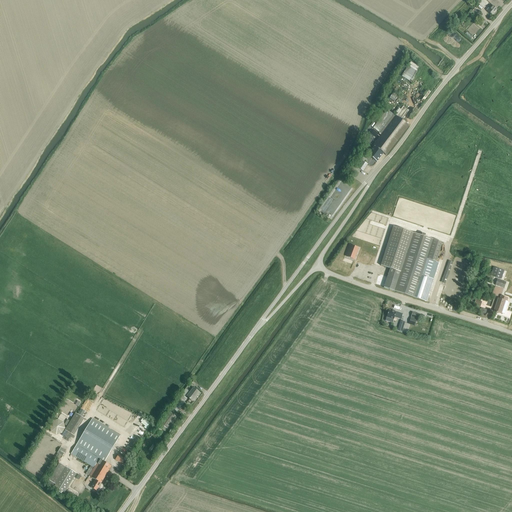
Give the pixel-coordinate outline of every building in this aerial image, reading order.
[(492,6),(490,8),(489,7),(486,10),(492,16),(497,10),(492,6)] [(485,21),(482,18),(480,16),(477,19),(479,22),(481,25),(485,21)] [(412,82),(421,68),(411,62),(402,76),(412,82)] [(373,128),(381,135),(373,146),(374,147),(368,155),(377,162),(383,154),(386,156),(409,126),(395,116),(387,110),(373,128)] [(363,171),(367,165),(362,161),(358,167),(363,171)] [(388,275),(384,288),(426,302),(426,301),(429,302),(435,282),(432,281),(433,279),(436,280),(443,260),(440,259),(439,263),(436,262),(442,243),(393,227),(380,266),(390,269),(388,274),(387,273),(387,274),(388,275)] [(346,257),(354,260),(358,249),(351,246),(346,257)] [(449,261),(443,278),(447,280),(453,262),(449,261)] [(501,280),(504,271),(494,267),(490,276),(501,280)] [(497,279),(497,280),(494,279),(492,284),(495,285),(504,288),(506,282),(497,279)] [(508,302),(507,301),(508,298),(501,296),(500,299),(498,298),(494,312),(501,314),(501,313),(504,314),(508,302)] [(401,319),(402,315),(389,310),(386,318),(393,320),(394,317),(401,319)] [(409,323),(415,325),(417,319),(411,317),(409,323)] [(99,395),(102,388),(96,385),(93,392),(99,395)] [(192,401),(199,393),(193,388),(187,397),(192,401)] [(189,392),(186,390),(172,409),(176,413),(187,399),(185,397),(189,392)] [(166,429),(170,425),(176,417),(169,412),(160,424),(166,429)] [(65,437),(65,436),(70,439),(71,437),(74,438),(75,437),(74,436),(84,419),(75,414),(65,431),(64,433),(63,432),(60,438),(62,439),(64,437),(65,437)] [(57,418),(50,430),(60,436),(66,427),(63,425),(65,423),(57,418)] [(92,419),(71,454),(94,468),(89,476),(95,480),(91,488),(96,491),(111,466),(104,462),(120,436),(92,419)] [(64,455),(66,450),(61,447),(58,453),(64,455)] [(122,464),(124,460),(116,455),(113,459),(122,464)] [(76,474),(66,467),(59,463),(49,480),(56,484),(53,489),(63,495),(76,474)]
